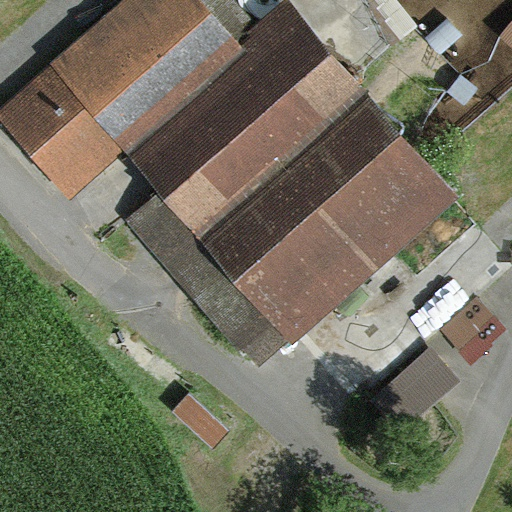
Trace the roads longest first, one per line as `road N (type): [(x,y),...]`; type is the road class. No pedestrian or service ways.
road 1 (track): [(401,511),(79,259),(0,169)]
road 2 (unclassified): [(449,511),(511,370)]
